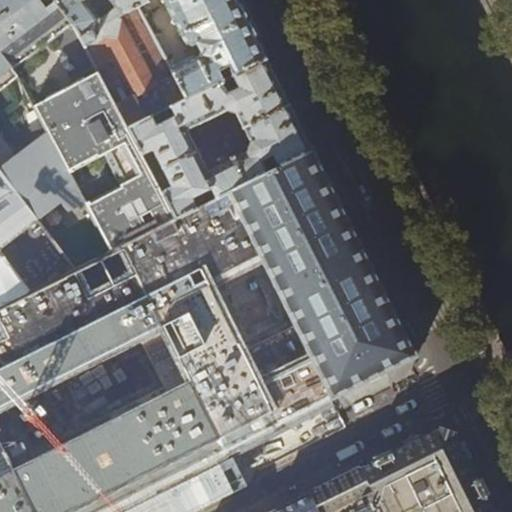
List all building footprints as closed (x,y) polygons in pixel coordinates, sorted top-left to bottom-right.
[(0,0),(0,51),(18,75),(20,73),(16,67),(73,25),(53,0),(0,0)] [(53,0),(73,25),(99,71),(128,128),(187,98),(172,70),(165,56),(154,37),(138,7),(148,1),(147,0),(53,0)] [(247,18),(237,0),(164,0),(187,45),(192,47),(197,45),(202,56),(172,70),(187,98),(229,77),(225,68),(235,64),(239,72),(267,59),(247,18)] [(162,34),(154,37),(165,56),(172,53),(162,34)] [(0,171),(38,220),(62,203),(68,212),(86,202),(50,135),(14,155),(0,131),(0,91),(20,79),(18,75),(0,51),(0,171)] [(267,59),(239,72),(229,77),(187,98),(128,128),(177,219),(227,194),(313,151),(297,120),(289,102),(267,59)] [(99,71),(35,108),(50,135),(86,202),(112,252),(177,219),(128,128),(99,71)] [(227,194),(330,398),(331,400),(340,396),(380,376),(417,357),(321,167),(313,151),(227,194)] [(0,247),(38,220),(0,171),(0,247)] [(322,402),(330,398),(227,194),(177,219),(112,252),(30,293),(0,308),(0,511),(106,511),(115,508),(138,497),(159,486),(223,454),(223,452),(233,447),(316,405),(319,404),(322,402)] [(0,308),(30,293),(0,253),(0,308)] [(493,511),(449,423),(379,460),(404,511),(418,511),(426,509),(427,511),(493,511)] [(333,482),(309,494),(317,511),(404,511),(379,460),(333,482)] [(300,498),(273,511),(317,511),(309,494),(300,498)]
